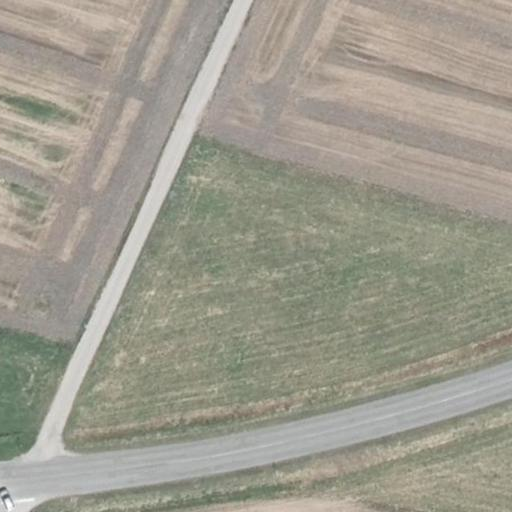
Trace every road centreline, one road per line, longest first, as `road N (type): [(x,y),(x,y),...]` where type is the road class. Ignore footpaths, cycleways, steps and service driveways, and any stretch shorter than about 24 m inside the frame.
road 1 (unclassified): [(44,483),(44,451),(67,389),(248,0)]
road 2 (secondary): [(44,483),(202,463),(511,383)]
